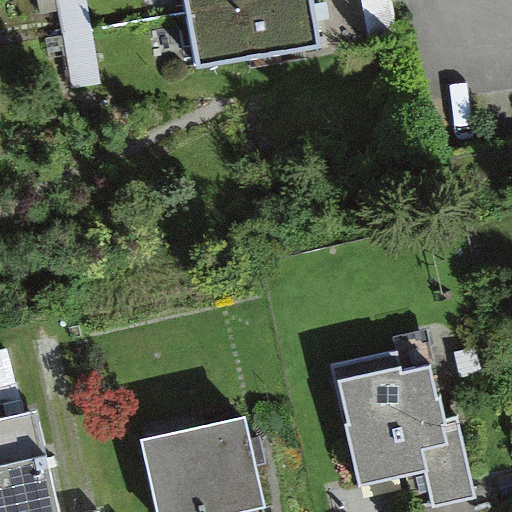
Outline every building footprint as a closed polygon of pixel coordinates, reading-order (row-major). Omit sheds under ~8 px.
[(296,0),(173,0),(192,92),(312,68),(296,0)] [(7,350),(0,351),(0,405),(20,401),(7,350)] [(434,511),(442,511),(478,504),(458,419),(445,424),(429,362),(338,381),(362,489),(426,475),(434,511)] [(60,511),(39,412),(0,420),(0,511),(60,511)] [(268,511),(245,417),(138,443),(155,511),(268,511)]
